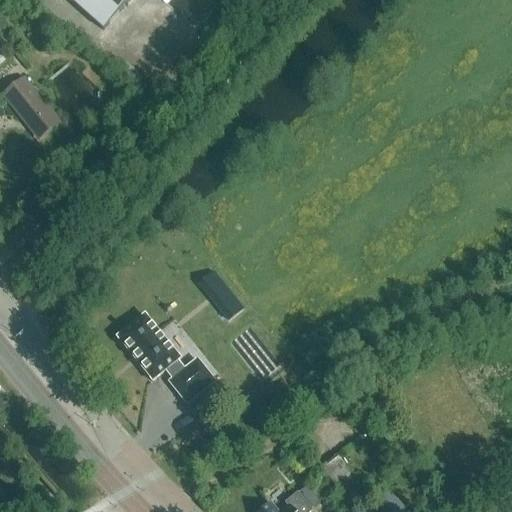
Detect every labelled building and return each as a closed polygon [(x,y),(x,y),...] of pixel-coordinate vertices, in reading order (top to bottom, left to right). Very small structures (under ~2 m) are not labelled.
[(0,0),(0,5),(3,10),(14,0),(0,0)] [(130,0),(68,0),(103,31),(130,0)] [(23,78),(0,96),(36,142),(60,124),(23,78)] [(175,265),(160,280),(200,321),(216,307),(175,265)] [(228,323),(243,311),(233,298),(218,310),(228,323)] [(184,307),(166,323),(184,344),(202,328),(184,307)] [(148,320),(121,343),(157,385),(170,374),(177,382),(178,383),(174,386),(193,407),(220,384),(202,363),(189,373),(182,364),(184,362),(148,320)] [(405,448),(394,433),(385,440),(395,455),(405,448)] [(361,486),(336,456),(320,470),(345,500),(361,486)] [(311,511),(313,511),(297,493),(284,505),(288,509),(284,511),(278,511),(271,503),(260,511),(311,511)]
